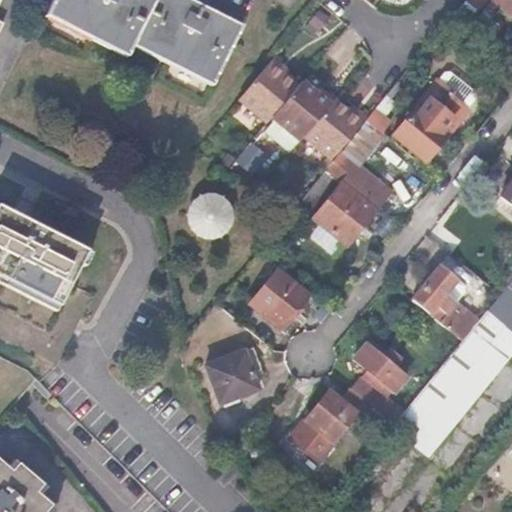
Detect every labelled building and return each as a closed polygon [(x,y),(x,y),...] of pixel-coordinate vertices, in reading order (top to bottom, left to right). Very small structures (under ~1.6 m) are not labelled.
[(213,81),(240,28),(187,0),(48,0),(44,10),(126,51),(132,40),(213,81)] [(511,0),(465,0),(474,7),(480,0),(486,0),(511,20),(511,0)] [(277,51),(238,99),(267,123),(271,118),(298,84),(282,71),(276,65),(279,60),(282,55),(277,51)] [(286,65),(279,60),(276,65),(282,71),(286,65)] [(442,73),(434,82),(450,94),(447,98),(462,110),(472,98),(471,93),(446,72),(442,73)] [(271,118),(300,142),(304,137),(335,98),(339,94),(334,89),(330,94),(327,98),(320,93),(303,79),(298,84),(271,118)] [(434,82),(390,136),(422,162),(463,111),(462,110),(447,98),(450,94),(434,82)] [(324,89),(320,93),(327,98),(330,94),(324,89)] [(384,97),(373,110),(383,118),(394,105),(384,97)] [(339,152),(364,121),(371,112),(366,108),(363,111),(358,116),(352,111),(335,98),(304,137),(332,160),(339,152)] [(358,116),(363,111),(356,107),(352,111),(358,116)] [(383,118),(373,110),(371,112),(364,121),(380,134),(389,123),(383,118)] [(364,121),(339,152),(351,162),(360,151),(366,156),(383,136),(380,134),(364,121)] [(323,171),(295,206),(312,219),(339,184),(373,212),(389,192),(351,162),(339,152),(332,160),(323,171)] [(511,209),(511,175),(495,196),(511,209)] [(339,184),(312,219),(345,246),(373,212),(339,184)] [(219,200),(211,197),(201,197),(191,204),(186,215),(189,229),(200,237),(211,237),(222,232),(227,221),(226,210),(219,200)] [(0,279),(55,306),(84,251),(0,206),(0,279)] [(410,300),(440,325),(456,303),(445,294),(455,280),(438,267),(410,300)] [(276,333),(307,295),(288,280),(274,295),(278,300),(261,320),(276,333)] [(511,338),(511,296),(503,289),(493,301),(483,314),(511,338)] [(423,458),(511,347),(511,338),(483,314),(471,329),(460,341),(402,413),(393,425),(388,430),(423,458)] [(460,341),(471,329),(454,317),(445,328),(460,341)] [(370,406),(393,425),(402,413),(383,397),(388,390),(395,394),(406,379),(364,344),(351,359),(364,370),(375,379),(369,387),(358,377),(349,388),(370,406)] [(257,390),(242,352),(203,366),(219,405),(257,390)] [(375,379),(364,370),(358,377),(369,387),(375,379)] [(361,418),(370,406),(349,388),(339,399),(325,389),(285,439),(313,462),(353,413),(361,418)] [(9,470),(16,462),(12,458),(5,466),(9,470)] [(40,482),(16,462),(9,470),(5,466),(0,462),(0,511),(40,511),(48,502),(38,494),(34,491),(40,482)] [(44,485),(40,482),(34,491),(38,494),(44,485)]
